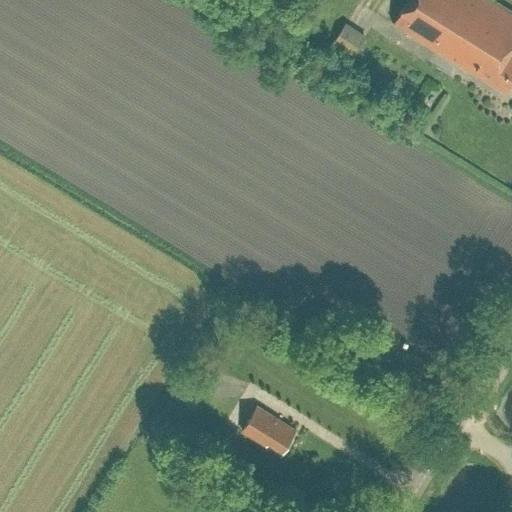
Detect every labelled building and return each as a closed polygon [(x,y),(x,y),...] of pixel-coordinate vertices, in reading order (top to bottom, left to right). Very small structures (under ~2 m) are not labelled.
[(506,91),(511,81),(511,55),(506,51),(511,41),(511,9),(496,0),(406,0),(391,24),(471,74),(473,70),(506,91)] [(344,24),(333,41),(354,54),(365,37),(344,24)] [(351,344),(361,324),(350,318),(339,337),(351,344)] [(179,441),(196,412),(170,398),(154,427),(179,441)] [(283,451),(296,429),(258,406),(243,431),(266,445),(268,442),(283,451)]
